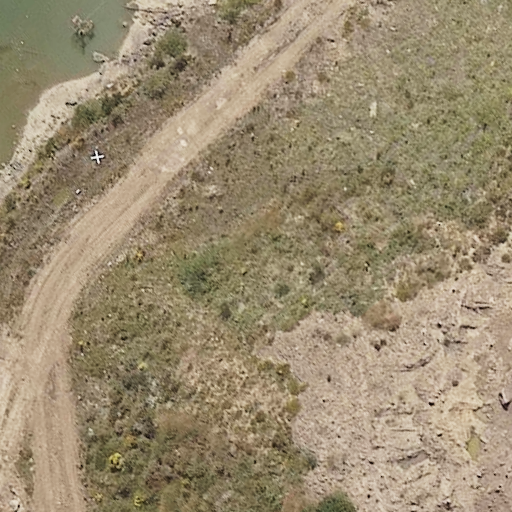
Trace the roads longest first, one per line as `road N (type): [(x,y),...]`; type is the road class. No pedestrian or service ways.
road 1 (track): [(323,0),(60,272),(0,412)]
road 2 (track): [(43,311),(64,511)]
